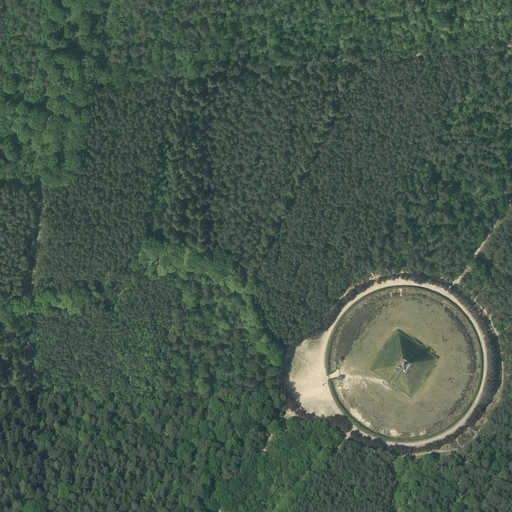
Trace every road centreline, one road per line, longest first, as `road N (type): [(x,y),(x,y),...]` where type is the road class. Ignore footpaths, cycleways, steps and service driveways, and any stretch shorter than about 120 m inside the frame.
road 1 (track): [(50,511),(26,303),(42,202),(37,174),(75,166),(88,82)]
road 2 (track): [(446,293),(476,326),(485,367),(477,401),(451,432),(415,445),(376,441),(337,412),(324,378)]
road 3 (track): [(241,291),(359,56)]
road 4 (track): [(0,309),(56,291),(120,294),(154,245),(204,254)]
road 5 (track): [(446,293),(389,283),(349,302),(323,344),(324,378)]
road 6 (track): [(204,254),(194,72)]
road 7 (track): [(324,378),(229,485),(216,511)]
road 8 (track): [(194,72),(341,58)]
road 9 (track): [(341,58),(465,44)]
road 10 (track): [(204,254),(281,345)]
